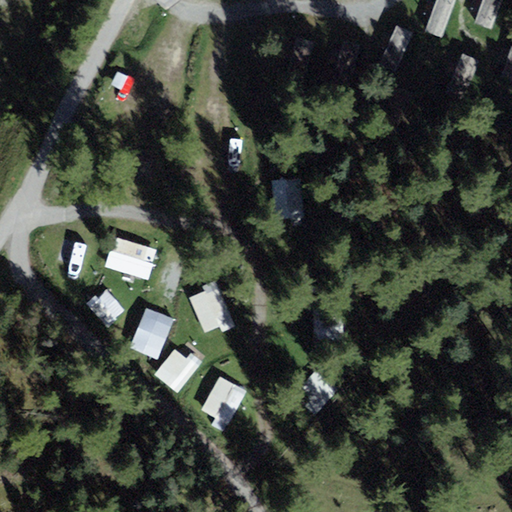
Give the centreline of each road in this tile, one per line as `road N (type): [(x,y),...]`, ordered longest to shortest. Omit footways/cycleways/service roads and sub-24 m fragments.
road 1 (track): [(11,219),(94,210),(199,223),(239,237),(261,258),(258,370),(267,435),(253,469),(234,484)]
road 2 (track): [(11,219),(23,273),(186,427),(254,511)]
road 3 (residential): [(129,0),(11,219)]
